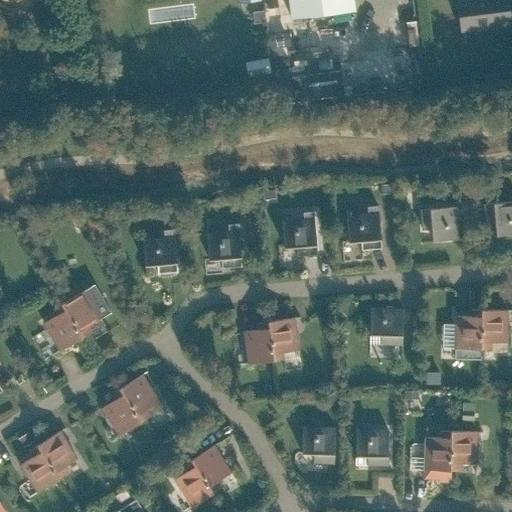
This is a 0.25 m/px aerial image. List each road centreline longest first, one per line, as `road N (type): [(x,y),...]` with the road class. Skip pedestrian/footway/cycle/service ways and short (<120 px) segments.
road 1 (residential): [(156,343),(212,294),(511,268)]
road 2 (residential): [(511,506),(293,503)]
road 3 (residential): [(293,503),(254,433),(156,343)]
road 4 (residential): [(0,431),(156,343)]
